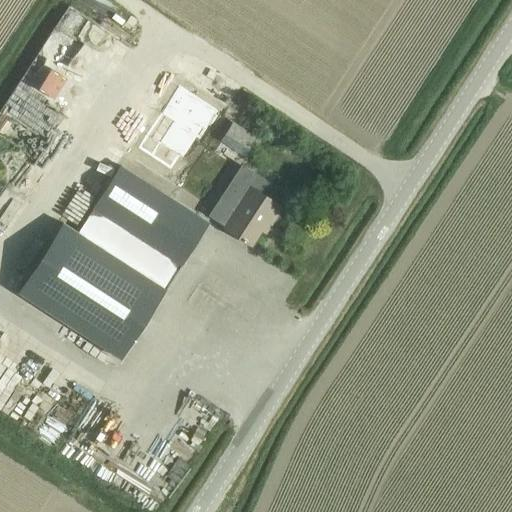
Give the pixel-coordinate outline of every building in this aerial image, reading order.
[(77,73),(84,61),(56,44),(49,56),(77,73)] [(221,105),(180,79),(161,109),(174,117),(159,139),(184,155),(198,132),(202,135),(221,105)] [(280,207),(268,199),(275,188),(242,166),(216,206),(233,217),(226,228),(234,233),(250,244),(264,222),(268,225),(280,207)] [(120,358),(208,223),(195,215),(202,205),(153,172),(103,249),(63,223),(18,293),(103,347),(120,358)] [(209,401),(202,407),(215,424),(223,417),(209,401)] [(61,418),(59,427),(50,426),(48,437),(68,441),(71,420),(61,418)] [(99,452),(109,432),(93,424),(83,444),(99,452)] [(189,425),(184,434),(206,448),(211,439),(189,425)] [(178,438),(167,445),(184,472),(194,465),(178,438)] [(118,462),(132,472),(142,457),(128,448),(118,462)]
